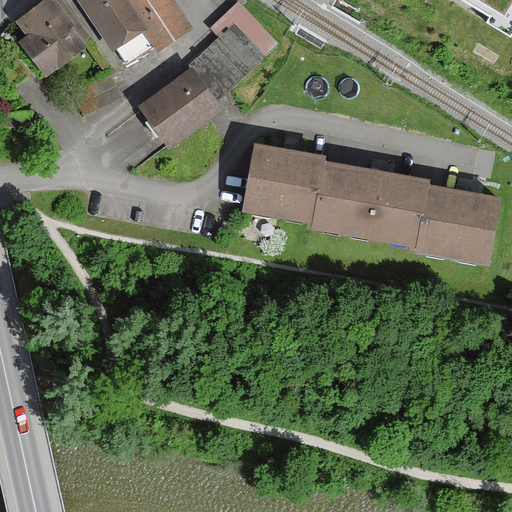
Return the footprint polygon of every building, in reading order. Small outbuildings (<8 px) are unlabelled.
[(33,37),(25,44),(47,72),(90,38),(59,0),(54,0),(24,25),(33,37)] [(82,0),(127,66),(184,28),(165,0),(82,0)] [(511,0),(460,0),(492,19),(498,9),(511,17),(511,0)] [(143,106),(168,142),(217,107),(278,44),(241,6),(214,33),(224,42),(192,72),(143,106)] [(110,73),(72,91),(84,117),(123,98),(110,73)] [(33,112),(4,114),(5,128),(33,126),(33,112)] [(327,154),(255,143),(245,205),(317,216),(326,162),(327,154)] [(317,216),(316,225),(422,242),(431,184),(432,180),(326,162),(317,216)] [(421,248),(488,259),(498,194),(431,184),(422,242),(421,248)]
